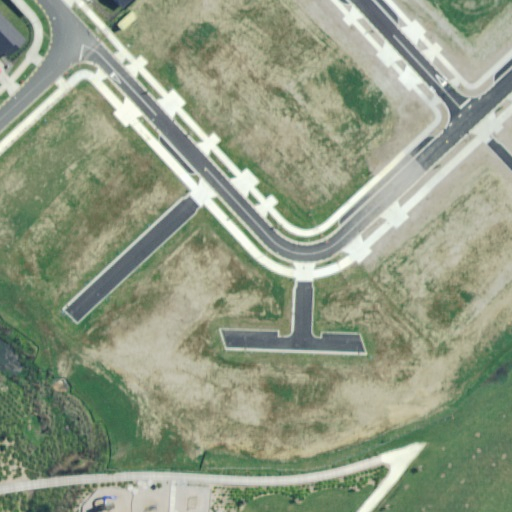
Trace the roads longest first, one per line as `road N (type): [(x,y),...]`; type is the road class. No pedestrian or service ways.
road 1 (unknown): [(511,78),(318,251),(278,250),(241,226),(106,58)]
road 2 (unknown): [(472,113),(364,0)]
road 3 (residential): [(0,118),(62,59),(68,22)]
